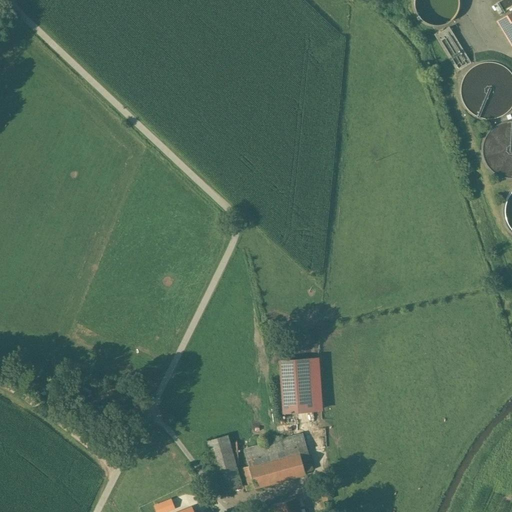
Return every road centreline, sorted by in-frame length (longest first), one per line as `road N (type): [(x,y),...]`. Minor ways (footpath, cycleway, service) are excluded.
road 1 (unclassified): [(10,0),(233,218),(232,244),(97,511)]
road 2 (track): [(0,384),(119,467)]
